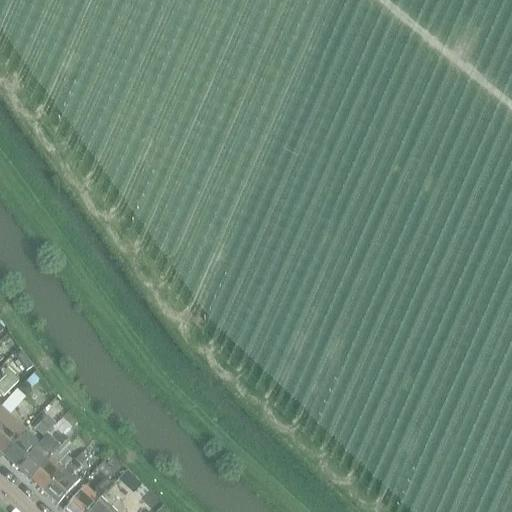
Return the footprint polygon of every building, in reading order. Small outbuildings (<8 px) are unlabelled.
[(23,354),(15,359),(25,374),(33,369),(33,368),(29,363),(23,354)] [(0,393),(5,398),(14,388),(18,383),(6,372),(2,376),(5,379),(0,383),(0,393)] [(33,376),(18,393),(27,401),(31,396),(32,389),(39,381),(33,376)] [(38,384),(48,399),(58,392),(48,377),(38,384)] [(0,434),(12,421),(0,409),(0,434)] [(12,421),(0,434),(0,453),(8,461),(30,437),(12,421)] [(30,437),(8,461),(26,477),(56,444),(47,435),(39,445),(30,437)] [(69,453),(63,447),(62,446),(61,447),(56,444),(26,477),(44,495),(73,462),(72,463),(65,457),(69,453)] [(81,456),(76,462),(82,468),(87,462),(81,456)] [(44,495),(58,507),(71,492),(79,481),(73,476),(80,467),(73,462),(44,495)] [(85,488),(77,497),(63,511),(88,511),(99,500),(117,480),(112,476),(93,496),(85,488)] [(111,511),(99,500),(88,511),(111,511)]
